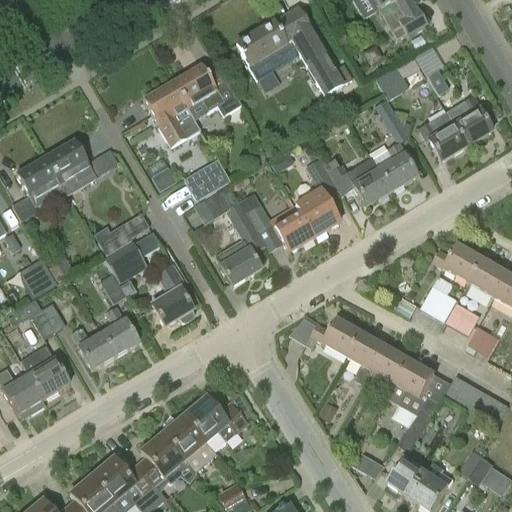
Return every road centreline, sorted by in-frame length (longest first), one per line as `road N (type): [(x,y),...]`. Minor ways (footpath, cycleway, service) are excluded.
road 1 (residential): [(232,338),(511,171)]
road 2 (residential): [(0,479),(232,338)]
road 3 (residential): [(344,511),(232,338)]
road 4 (unknown): [(319,286),(479,374)]
road 5 (residential): [(511,104),(452,0)]
